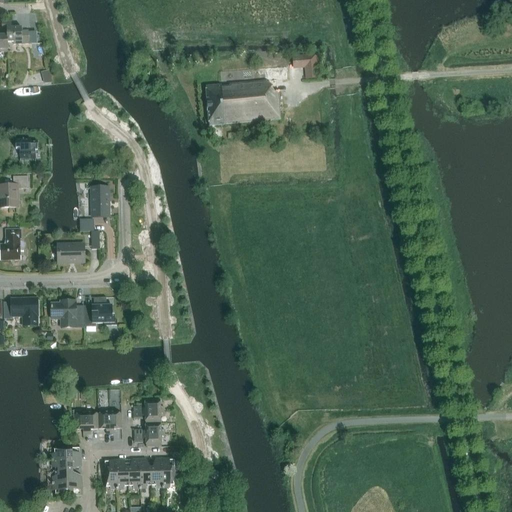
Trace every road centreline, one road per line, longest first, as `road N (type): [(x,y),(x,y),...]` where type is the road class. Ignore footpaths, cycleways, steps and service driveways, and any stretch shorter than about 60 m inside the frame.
road 1 (residential): [(0,279),(114,274),(123,258),(122,183)]
road 2 (unclassified): [(333,83),(511,71)]
